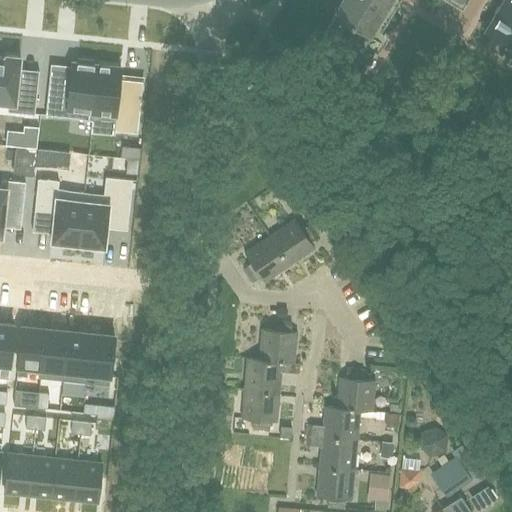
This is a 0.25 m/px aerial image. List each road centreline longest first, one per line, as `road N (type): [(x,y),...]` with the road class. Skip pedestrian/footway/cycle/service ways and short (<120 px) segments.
road 1 (track): [(511,404),(360,170)]
road 2 (unclassified): [(188,258),(212,1)]
road 3 (unclassified): [(164,511),(188,258)]
road 4 (track): [(360,170),(263,28)]
road 5 (residential): [(320,302),(245,296),(222,262),(188,258)]
road 6 (residential): [(0,265),(127,279)]
